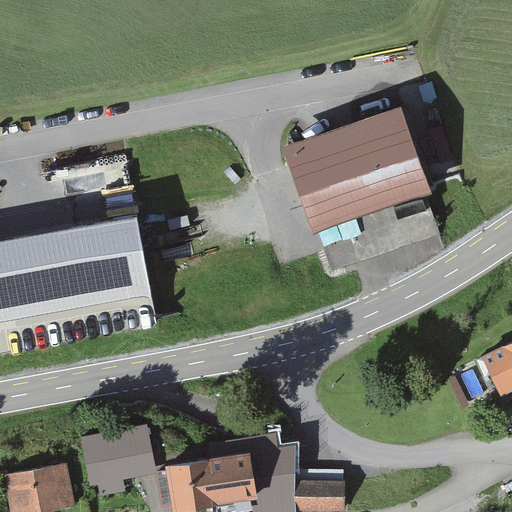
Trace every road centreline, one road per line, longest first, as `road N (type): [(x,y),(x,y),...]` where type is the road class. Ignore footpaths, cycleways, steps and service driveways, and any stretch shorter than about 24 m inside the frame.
road 1 (residential): [(419,69),(0,150)]
road 2 (residential): [(511,450),(411,461),(363,453),(323,426),(297,394),(282,346)]
road 3 (secondary): [(282,346),(0,399)]
road 4 (secondary): [(511,235),(425,289),(282,346)]
